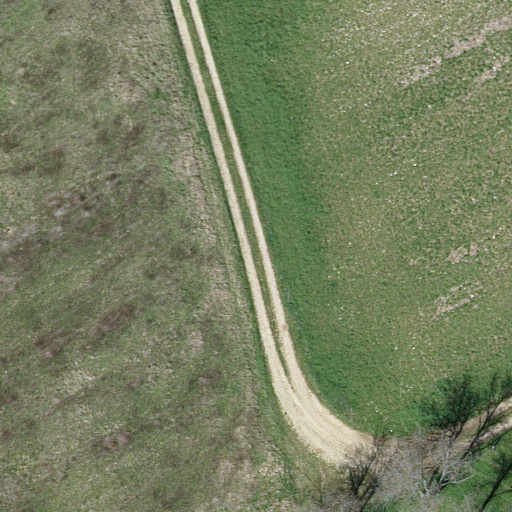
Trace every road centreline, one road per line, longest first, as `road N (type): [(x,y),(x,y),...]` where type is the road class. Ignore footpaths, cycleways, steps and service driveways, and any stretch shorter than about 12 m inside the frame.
road 1 (track): [(178,0),(292,409),(307,511)]
road 2 (track): [(336,511),(511,412)]
